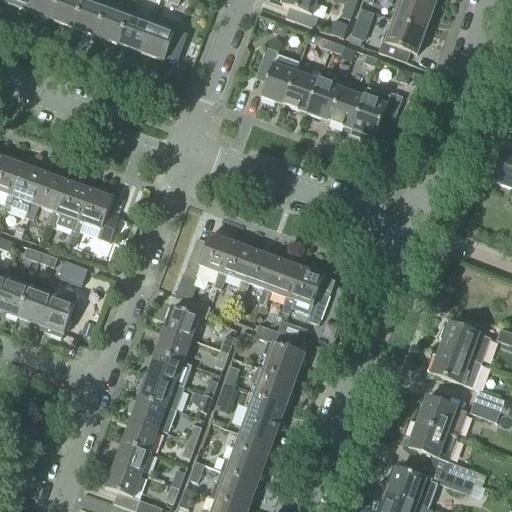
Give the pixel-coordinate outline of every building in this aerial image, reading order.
[(8,0),(6,7),(30,15),(35,0),(8,0)] [(35,0),(30,15),(51,23),(59,0),(35,0)] [(59,0),(51,23),(74,32),(85,2),(83,1),(79,0),(59,0)] [(74,32),(97,40),(108,10),(106,10),(109,0),(83,0),(83,1),(85,2),(74,32)] [(160,0),(160,2),(178,8),(180,0),(160,0)] [(318,0),(284,0),(282,9),(289,11),(285,22),(313,32),(317,22),(311,19),(318,0)] [(338,0),(338,1),(347,4),(347,6),(355,9),(358,0),(338,0)] [(400,0),(398,0),(390,21),(426,34),(434,12),(400,0)] [(400,0),(434,12),(438,0),(400,0)] [(355,9),(347,6),(341,21),(350,24),(355,9)] [(97,40),(119,48),(130,18),(108,10),(97,40)] [(362,10),(351,40),(369,47),(374,33),(381,36),(387,20),(362,10)] [(119,48),(141,56),(152,27),(130,18),(119,48)] [(426,34),(390,21),(390,23),(393,24),(389,36),(385,35),(381,45),(382,46),(378,56),(405,67),(409,56),(417,58),(426,34)] [(333,25),(329,38),(343,43),(347,30),(333,25)] [(152,27),(141,56),(164,65),(174,35),(152,27)] [(307,46),(330,54),(333,46),(310,38),(307,46)] [(333,46),(330,54),(341,58),(344,50),(333,46)] [(268,82),(261,101),(262,102),(262,101),(284,109),(283,110),(284,110),(298,71),(300,67),(277,59),(278,56),(266,52),(257,78),(268,82)] [(378,63),(366,59),(363,67),(375,71),(378,63)] [(306,118),(319,85),(310,82),(312,76),(298,71),(284,110),(284,109),(306,117),(306,118)] [(328,126),(329,126),(341,93),(319,85),(306,118),(307,118),(307,117),(329,125),(328,126)] [(363,101),(351,134),(351,135),(350,138),(364,143),(365,139),(374,142),(373,143),(374,143),(381,124),(392,128),(402,101),(391,97),(390,100),(367,92),(364,101),(363,101)] [(351,134),(363,101),(341,93),(329,126),(351,133),(351,134)] [(511,156),(507,155),(499,176),(495,187),(511,193),(511,156)] [(0,208),(4,209),(8,198),(13,200),(24,170),(2,162),(0,166),(0,208)] [(13,209),(28,214),(29,206),(35,208),(46,178),(24,170),(13,200),(8,198),(4,209),(3,213),(10,216),(13,209)] [(38,209),(52,215),(58,217),(70,187),(46,178),(35,208),(29,206),(28,214),(25,221),(33,224),(38,209)] [(57,228),(72,234),(74,223),(80,225),(92,195),(70,187),(58,217),(52,215),(48,230),(55,232),(57,228)] [(74,223),(72,234),(71,238),(78,241),(80,235),(110,247),(119,221),(108,217),(113,202),(92,195),(80,225),(74,223)] [(199,269),(218,276),(224,278),(235,248),(210,238),(207,247),(196,242),(183,279),(194,283),(199,269)] [(0,241),(0,252),(8,255),(12,246),(0,241)] [(226,279),(241,284),(246,286),(258,256),(235,248),(224,278),(218,276),(214,291),(221,294),(226,279)] [(23,261),(38,266),(42,257),(27,251),(23,261)] [(249,287),(263,293),(269,295),(280,264),(258,256),(246,286),(241,284),(236,299),(243,302),(249,287)] [(42,257),(38,266),(53,272),(57,262),(42,257)] [(271,296),(286,301),(291,303),(303,273),(280,264),(269,295),(263,293),(259,308),(266,310),(271,296)] [(87,274),(72,268),(69,277),(84,283),(87,274)] [(0,300),(7,283),(10,275),(0,271),(0,300)] [(307,325),(318,329),(333,288),(322,284),(324,280),(303,273),(291,303),(286,301),(281,316),(288,319),(294,304),(312,311),(307,325)] [(0,300),(0,315),(19,322),(30,292),(7,283),(0,300)] [(19,322),(42,330),(53,300),(30,292),(19,322)] [(53,300),(42,330),(51,334),(50,338),(61,342),(62,338),(63,338),(62,339),(64,339),(75,308),(74,307),(74,308),(53,300)] [(172,310),(164,333),(191,343),(199,320),(206,323),(210,311),(187,303),(183,314),(172,310)] [(442,344),(440,352),(470,363),(481,367),(490,342),(445,326),(439,343),(442,344)] [(268,359),(263,373),(295,385),(295,384),(298,385),(303,371),(300,370),(304,359),(299,357),(303,345),(259,329),(255,341),(267,346),(263,358),(268,359)] [(164,333),(155,356),(183,366),(191,343),(164,333)] [(511,337),(500,333),(496,344),(511,350),(511,337)] [(226,338),(220,354),(228,357),(234,341),(226,338)] [(470,363),(440,352),(437,360),(433,359),(427,376),(461,388),(472,392),(481,367),(470,363)] [(228,357),(220,354),(214,370),(223,373),(228,357)] [(155,356),(147,378),(182,391),(185,381),(178,378),(183,366),(155,356)] [(230,370),(223,388),(232,391),(239,373),(230,370)] [(259,385),(254,399),(286,411),(286,410),(288,411),(293,397),(291,396),(295,385),(263,373),(258,371),(254,383),(259,385)] [(139,400),(139,401),(176,414),(184,392),(182,391),(147,378),(143,389),(140,390),(137,397),(139,400)] [(209,384),(204,399),(212,402),(218,387),(209,384)] [(477,394),(473,406),(500,415),(504,404),(477,394)] [(249,411),(239,438),(271,450),(277,436),(279,436),(284,423),(282,422),(286,411),(254,399),(249,397),(244,409),(249,411)] [(212,402),(204,399),(198,415),(206,418),(212,402)] [(130,424),(158,434),(167,437),(176,414),(139,401),(130,424)] [(426,401),(417,426),(417,427),(457,442),(466,416),(426,401)] [(500,415),(473,406),(469,417),(496,426),(500,415)] [(130,424),(122,446),(150,456),(158,434),(130,424)] [(417,427),(417,426),(414,426),(409,440),(411,441),(408,451),(448,466),(457,442),(417,427)] [(193,429),(187,444),(195,447),(201,432),(193,429)] [(225,463),(220,475),(257,489),(261,477),(264,478),(269,465),(266,464),(271,450),(239,438),(229,465),(225,463)] [(195,447),(187,444),(181,460),(190,463),(195,447)] [(122,446),(114,468),(141,478),(150,456),(122,446)] [(195,466),(188,484),(197,487),(204,469),(195,466)] [(451,467),(447,478),(473,488),(477,477),(451,467)] [(141,478),(114,468),(105,492),(117,496),(113,507),(125,511),(138,511),(141,505),(133,502),(141,478)] [(389,489),(386,498),(422,511),(428,511),(437,487),(392,471),(386,488),(389,489)] [(176,474),(170,490),(179,493),(184,477),(176,474)] [(215,489),(211,501),(242,511),(248,511),(252,503),(254,504),(259,490),(257,489),(220,475),(225,477),(220,491),(215,489)] [(473,488),(447,478),(443,489),(469,499),(473,488)] [(179,493),(170,490),(165,505),(173,508),(179,493)] [(185,492),(179,510),(183,511),(187,511),(194,495),(185,492)] [(422,511),(386,498),(383,505),(380,504),(376,511),(422,511)] [(242,511),(211,501),(216,503),(212,511),(242,511)]
